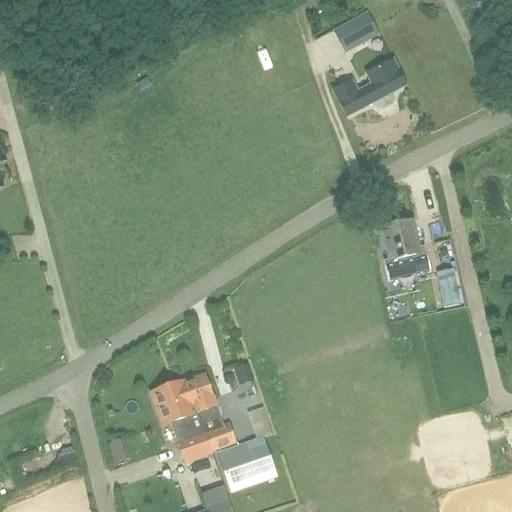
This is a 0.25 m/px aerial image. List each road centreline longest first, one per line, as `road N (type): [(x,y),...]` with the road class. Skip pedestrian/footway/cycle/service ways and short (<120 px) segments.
road 1 (unclassified): [(70,369),(341,199),(511,111)]
road 2 (track): [(295,0),(357,190)]
road 3 (unclassified): [(105,511),(70,369)]
